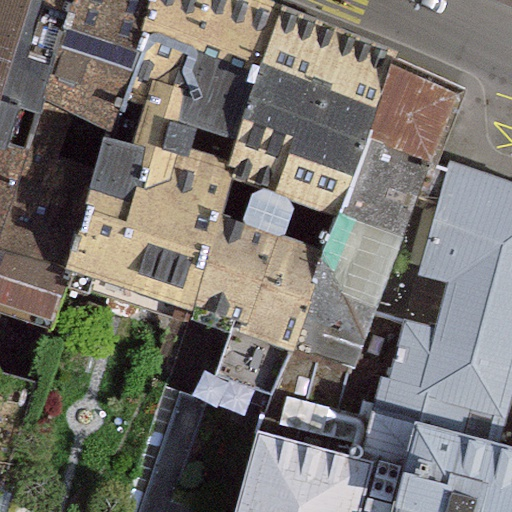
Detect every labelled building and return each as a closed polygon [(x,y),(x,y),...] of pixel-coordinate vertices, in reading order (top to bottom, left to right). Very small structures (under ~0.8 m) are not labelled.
[(0,232),(21,239),(89,0),(38,0),(0,126),(0,232)] [(0,0),(0,126),(38,0),(0,0)] [(85,238),(161,0),(89,0),(21,239),(76,268),(85,238)] [(229,0),(161,0),(85,238),(209,286),(290,26),(229,0)] [(347,51),(290,26),(209,286),(256,309),(347,51)] [(310,332),(408,77),(347,51),(256,309),(310,332)] [(469,103),(408,77),(310,332),(399,365),(417,311),(394,305),(413,252),(433,258),(466,153),(452,149),(469,103)] [(511,511),(511,167),(466,153),(433,258),(417,311),(399,365),(310,332),(256,309),(225,404),(187,391),(144,511),(511,511)] [(0,305),(21,239),(0,232),(0,305)] [(0,509),(0,511),(128,511),(209,286),(85,238),(76,268),(49,367),(7,481),(0,509)] [(0,478),(7,481),(49,367),(0,345),(0,478)]
